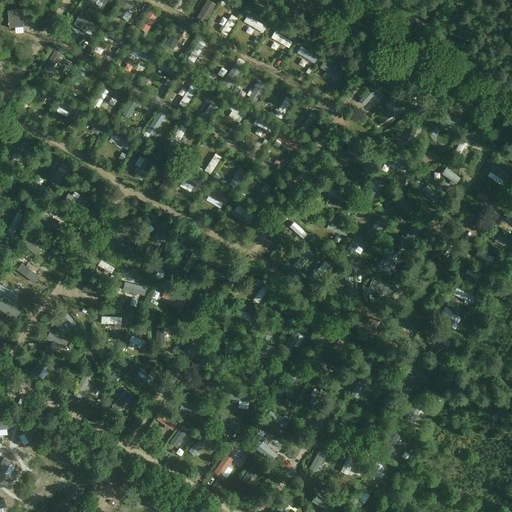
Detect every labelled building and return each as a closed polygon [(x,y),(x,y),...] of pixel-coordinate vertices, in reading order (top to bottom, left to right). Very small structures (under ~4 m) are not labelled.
[(122,0),(115,12),(122,17),(132,0),(122,0)] [(199,19),(205,23),(216,6),(209,2),(199,19)] [(7,10),(9,29),(23,28),(22,9),(7,10)] [(91,20),(79,11),(75,17),(88,25),(91,20)] [(148,32),(158,15),(151,11),(141,28),(148,32)] [(215,21),(220,24),(224,18),(219,14),(215,21)] [(231,15),(224,27),(222,26),(219,31),(227,36),(237,19),(231,15)] [(246,22),(263,32),(267,27),(249,16),(246,22)] [(180,27),(179,27),(177,26),(166,45),(173,50),(185,31),(183,30),(183,29),(182,29),(182,28),(181,28),(180,28),(180,27)] [(108,28),(105,33),(115,39),(119,34),(108,28)] [(77,40),(81,34),(75,30),(71,36),(77,40)] [(272,37),(289,47),(292,42),(275,32),(272,37)] [(189,54),(195,58),(205,42),(199,38),(189,54)] [(269,47),(275,50),(279,45),(273,41),(269,47)] [(134,43),(129,50),(143,58),(147,51),(134,43)] [(298,52),(315,62),(318,57),(301,47),(298,52)] [(54,48),(42,68),(50,73),(62,53),(54,48)] [(181,64),(186,56),(182,53),(177,61),(181,64)] [(159,58),(156,63),(172,73),(175,68),(159,58)] [(343,72),(325,61),(321,67),(340,78),(343,72)] [(79,65),(71,81),(78,85),(87,69),(79,65)] [(233,65),(224,80),(230,83),(239,68),(233,65)] [(218,74),(224,78),(228,72),(223,68),(218,74)] [(320,77),(323,71),(317,68),(314,74),(320,77)] [(178,101),(185,105),(197,87),(190,82),(178,101)] [(359,97),(365,102),(377,89),(371,84),(359,97)] [(37,97),(38,95),(48,98),(50,91),(34,86),(31,95),(37,97)] [(101,86),(91,103),(99,107),(109,91),(101,86)] [(276,109),(283,113),(292,97),(285,93),(276,109)] [(131,96),(121,114),(128,118),(138,100),(131,96)] [(62,114),(64,111),(71,116),(76,109),(60,100),(55,109),(62,114)] [(230,100),(227,106),(244,116),(247,110),(230,100)] [(200,116),(207,121),(217,105),(209,101),(200,116)] [(299,126),(306,130),(317,112),(310,108),(299,126)] [(158,110),(146,129),(154,134),(166,115),(158,110)] [(257,114),(252,122),(269,132),(274,125),(257,114)] [(295,122),(290,118),(286,123),(292,127),(295,122)] [(188,127),(180,123),(171,141),(179,145),(188,127)] [(280,129),(276,137),(294,148),(299,140),(280,129)] [(130,147),(133,140),(112,131),(109,139),(130,147)] [(461,152),(468,140),(462,136),(454,148),(461,152)] [(348,143),(345,151),(363,158),(366,150),(348,143)] [(394,150),(389,160),(407,169),(412,159),(394,150)] [(203,168),(210,173),(221,156),(214,151),(203,168)] [(123,162),(127,156),(122,153),(119,159),(123,162)] [(140,179),(153,163),(146,157),(133,174),(140,179)] [(507,174),(495,163),(490,168),(503,179),(507,174)] [(246,169),(239,165),(230,181),(236,184),(246,169)] [(204,183),(184,171),(180,179),(200,190),(204,183)] [(166,173),(157,186),(164,190),(172,177),(166,173)] [(406,175),(401,183),(407,186),(411,178),(406,175)] [(364,196),(372,199),(380,180),(372,177),(364,196)] [(425,197),(432,194),(425,181),(419,184),(425,197)] [(178,193),(180,187),(174,184),(171,191),(178,193)] [(229,195),(211,184),(206,192),(225,204),(229,195)] [(329,198),(336,196),(333,187),(326,189),(329,198)] [(68,190),(65,195),(78,203),(81,199),(68,190)] [(169,190),(165,197),(172,201),(176,194),(169,190)] [(253,211),(237,202),(233,209),(249,218),(253,211)] [(40,209),(37,216),(49,223),(53,217),(40,209)] [(219,219),(214,216),(210,221),(215,225),(219,219)] [(382,217),(365,234),(372,240),(389,224),(382,217)] [(156,238),(165,240),(169,221),(160,219),(156,238)] [(325,227),(346,234),(349,226),(328,219),(325,227)] [(302,238),(307,233),(292,220),(288,225),(302,238)] [(511,240),(497,231),(493,238),(508,247),(511,240)] [(111,233),(107,240),(127,252),(131,246),(111,233)] [(355,233),(345,250),(351,254),(362,237),(355,233)] [(26,235),(22,241),(37,253),(41,247),(26,235)] [(160,243),(152,255),(162,258),(165,244),(160,243)] [(387,248),(378,263),(384,267),(394,252),(387,248)] [(494,254),(476,248),(473,256),(491,262),(494,254)] [(292,263),(297,269),(311,254),(306,249),(292,263)] [(118,269),(99,259),(96,265),(115,275),(118,269)] [(154,281),(164,276),(156,260),(151,263),(152,266),(148,269),(154,281)] [(23,274),(27,270),(22,265),(18,269),(23,274)] [(487,275),(466,265),(463,271),(485,280),(487,275)] [(226,275),(210,266),(207,271),(223,280),(226,275)] [(345,294),(353,294),(353,275),(345,275),(345,294)] [(432,289),(436,283),(422,276),(419,282),(432,289)] [(121,281),(122,292),(133,291),(133,281),(121,281)] [(0,283),(0,293),(14,302),(19,295),(0,283)] [(262,284),(253,297),(259,301),(268,288),(262,284)] [(79,286),(75,293),(90,303),(94,297),(79,286)] [(476,297),(455,286),(452,294),(473,304),(476,297)] [(185,296),(164,287),(161,294),(182,303),(185,296)] [(281,296),(278,302),(294,309),(297,303),(281,296)] [(0,300),(0,306),(13,314),(15,309),(0,300)] [(462,318),(443,304),(438,311),(458,324),(462,318)] [(254,314),(237,308),(235,315),(251,321),(254,314)] [(415,332),(420,324),(401,313),(397,321),(415,332)] [(120,315),(100,314),(100,322),(120,323),(120,315)] [(155,323),(156,344),(164,344),(164,322),(155,323)] [(292,328),(285,344),(293,348),(301,332),(292,328)] [(436,328),(431,335),(448,347),(453,340),(436,328)] [(66,341),(48,331),(45,337),(63,347),(66,341)] [(263,334),(259,353),(269,356),(273,336),(263,334)] [(145,340),(132,335),(130,342),(143,347),(145,340)] [(222,337),(226,350),(232,348),(228,335),(222,337)] [(324,351),(321,359),(337,367),(341,360),(324,351)] [(40,355),(28,370),(37,376),(48,360),(40,355)] [(252,362),(236,361),(235,370),(251,371),(252,362)] [(408,363),(404,369),(422,381),(426,375),(408,363)] [(142,367),(137,372),(149,383),(154,377),(142,367)] [(292,368),(280,387),(286,391),(299,372),(292,368)] [(82,373),(73,393),(82,397),(92,377),(82,373)] [(200,374),(196,379),(201,384),(206,378),(200,374)] [(362,380),(354,400),(361,402),(369,382),(362,380)] [(224,385),(221,390),(226,393),(229,387),(224,385)] [(125,388),(113,400),(121,408),(133,395),(125,388)] [(314,389),(308,399),(314,403),(320,392),(314,389)] [(248,394),(230,393),(230,400),(247,401),(248,394)] [(403,417),(412,422),(422,402),(414,398),(403,417)] [(201,405),(181,399),(178,408),(198,414),(201,405)] [(269,412),(266,420),(288,428),(291,420),(269,412)] [(240,423),(221,416),(219,423),(238,430),(240,423)] [(182,423),(169,440),(176,445),(189,428),(182,423)] [(381,446),(388,450),(398,434),(391,430),(381,446)] [(204,433),(188,449),(194,455),(210,438),(204,433)] [(256,445),(272,456),(277,449),(261,438),(256,445)] [(313,471),(325,451),(317,447),(306,466),(313,471)] [(59,460),(68,461),(69,449),(61,448),(59,460)] [(225,452),(213,471),(219,475),(232,457),(225,452)] [(49,474),(53,465),(43,461),(39,470),(49,474)] [(377,485),(385,470),(376,465),(368,480),(377,485)] [(108,480),(114,478),(112,469),(105,472),(108,480)] [(42,496),(46,488),(37,482),(32,490),(42,496)] [(352,500),(358,503),(368,487),(362,483),(352,500)] [(2,496),(12,499),(15,489),(5,487),(2,496)] [(334,504),(316,493),(312,500),(330,511),(334,504)] [(20,511),(21,511),(31,511),(35,504),(25,500),(20,511)]
